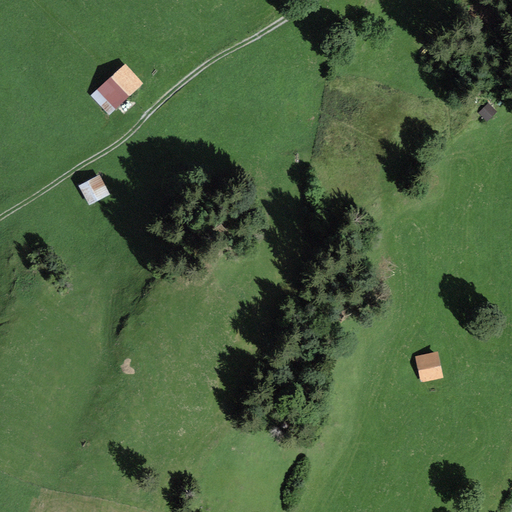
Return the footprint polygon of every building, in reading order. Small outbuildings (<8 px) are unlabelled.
[(126,94),(139,81),(127,67),(113,80),(126,94)] [(106,111),(126,94),(113,80),(94,97),(106,111)] [(487,106),(481,112),(487,118),(493,113),(487,106)] [(90,201),(108,192),(100,179),(83,188),(90,201)] [(439,374),(435,353),(419,356),(423,378),(439,374)]
